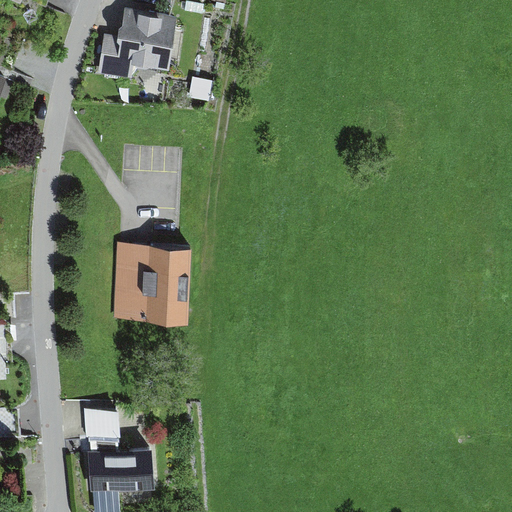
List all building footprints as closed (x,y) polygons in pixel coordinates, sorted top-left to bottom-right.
[(168,72),(177,18),(126,10),(123,27),(119,30),(118,37),(104,35),(98,73),(130,78),(136,69),(147,71),(150,69),(168,72)] [(0,33),(0,76),(7,79),(22,43),(0,33)] [(212,81),(193,78),(189,98),(208,101),(212,81)] [(188,245),(123,242),(120,315),(185,318),(188,245)] [(0,437),(19,436),(17,408),(0,409),(0,437)] [(86,443),(90,442),(122,441),(119,414),(84,409),(86,443)] [(90,453),(89,453),(90,493),(155,491),(154,450),(122,451),(122,441),(90,442),(90,453)] [(23,463),(0,464),(0,498),(25,497),(23,463)]
